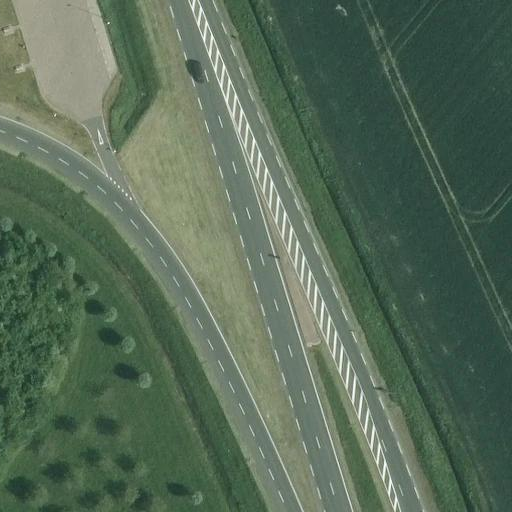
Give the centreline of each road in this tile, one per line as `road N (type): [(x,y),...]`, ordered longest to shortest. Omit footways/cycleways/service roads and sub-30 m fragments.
road 1 (primary): [(412,511),(206,0)]
road 2 (primary): [(175,0),(336,511)]
road 3 (primary): [(0,124),(104,186),(176,270),(294,511)]
